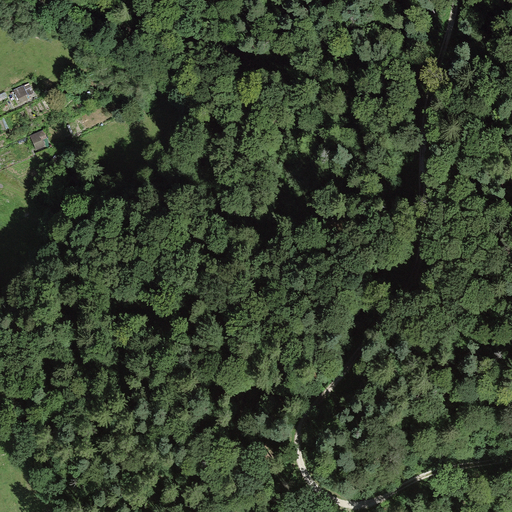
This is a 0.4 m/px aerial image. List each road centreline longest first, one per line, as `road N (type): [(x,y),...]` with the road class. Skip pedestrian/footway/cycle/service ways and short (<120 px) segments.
road 1 (track): [(452,0),(425,105),(414,270),(300,424),(298,459),(323,498),(345,506),(370,504),(431,472),(511,459)]
road 2 (track): [(61,0),(102,22),(228,48),(264,86),(300,239),(238,436),(250,472),(286,511)]
